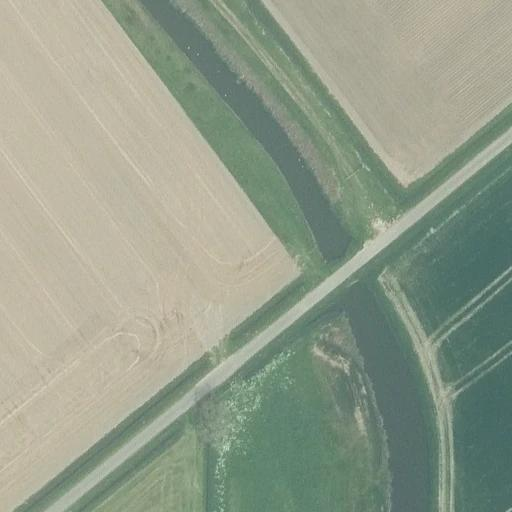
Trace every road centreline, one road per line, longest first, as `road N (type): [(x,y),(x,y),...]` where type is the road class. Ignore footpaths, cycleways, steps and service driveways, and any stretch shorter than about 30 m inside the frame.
road 1 (unclassified): [(52,511),(511,133)]
road 2 (track): [(388,236),(345,160),(225,0)]
